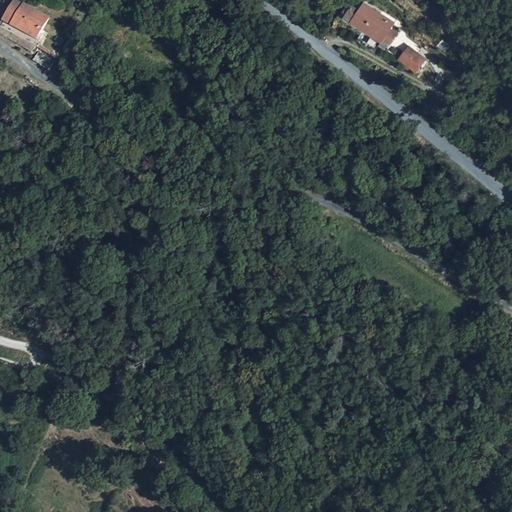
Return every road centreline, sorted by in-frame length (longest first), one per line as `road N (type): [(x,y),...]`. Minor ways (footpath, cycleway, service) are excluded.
road 1 (tertiary): [(511,203),(247,0)]
road 2 (track): [(391,113),(297,83),(133,0)]
